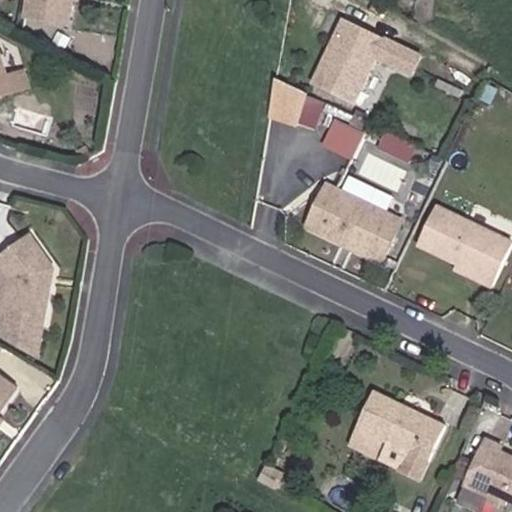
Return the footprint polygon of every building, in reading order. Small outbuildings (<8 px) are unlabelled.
[(21,0),(19,18),(63,25),(66,0),(21,0)] [(327,56),(315,84),(356,103),(376,57),(414,75),(422,57),(344,20),(331,49),(336,52),(333,59),(327,56)] [(336,52),(331,49),(327,56),(333,59),(336,52)] [(0,73),(0,95),(22,89),(17,69),(0,73)] [(309,90),(278,75),(271,112),(294,122),(309,90)] [(353,159),(367,131),(338,116),(324,144),(353,159)] [(386,131),(379,147),(411,160),(418,144),(386,131)] [(403,216),(329,180),(309,221),(346,238),(349,232),(354,235),(353,242),(384,257),(403,216)] [(493,281),(511,241),(511,237),(446,207),(429,244),(482,268),(479,274),(493,281)] [(0,339),(42,364),(56,286),(50,284),(52,274),(59,271),(33,236),(0,259),(0,310),(4,311),(0,329),(0,339)] [(52,274),(50,284),(56,286),(59,271),(52,274)] [(0,428),(8,418),(3,413),(21,387),(0,370),(0,428)] [(400,399),(372,385),(355,422),(358,423),(379,433),(408,446),(399,464),(418,473),(443,419),(406,401),(404,405),(398,402),(400,399)] [(379,433),(358,423),(350,439),(372,449),(379,433)] [(499,440),(484,433),(459,484),(479,493),(498,503),(500,498),(511,503),(511,456),(510,455),(511,453),(496,446),(499,440)] [(459,473),(468,455),(459,450),(449,469),(459,473)] [(273,489),(279,475),(266,469),(259,483),(273,489)] [(471,509),(479,493),(459,484),(452,500),(471,509)]
